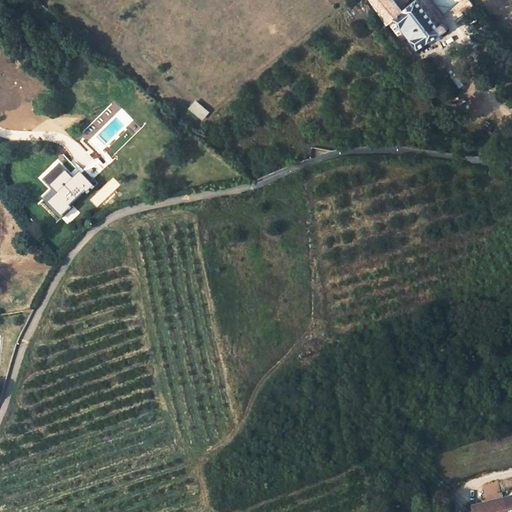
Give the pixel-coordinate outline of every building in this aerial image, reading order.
[(370,0),(389,25),(394,20),(417,49),(447,29),(446,28),(445,27),(443,26),(441,26),(438,28),(417,1),(406,11),(403,8),(400,10),(392,0),(370,0)] [(403,59),(410,54),(407,49),(400,54),(403,59)] [(77,170),(70,176),(75,180),(82,174),(77,170)] [(51,207),(62,218),(71,209),(70,207),(85,193),(86,195),(94,187),(82,174),(75,180),(70,176),(54,191),(60,198),(51,207)] [(45,200),(51,207),(60,198),(54,191),(45,200)] [(71,209),(86,195),(85,193),(70,207),(71,209)] [(511,511),(511,499),(473,509),(473,511),(511,511)]
